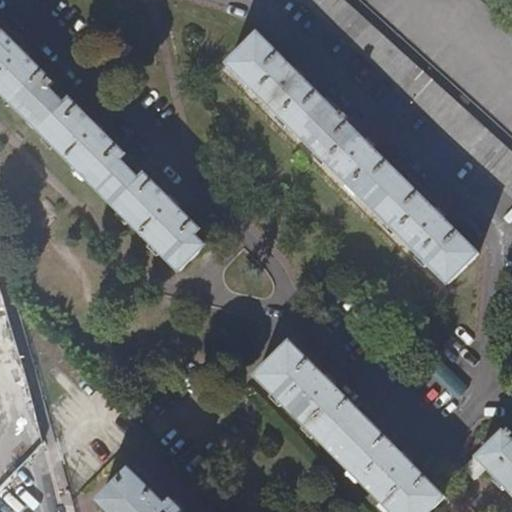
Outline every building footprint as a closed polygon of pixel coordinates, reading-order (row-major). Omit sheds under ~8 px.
[(300,0),(319,18),(335,0),(300,0)] [(511,152),(342,0),(337,0),(322,17),(412,99),(411,101),(511,192),(511,152)] [(459,0),(361,0),(511,137),(511,53),(479,20),(459,0)] [(511,27),(482,0),(459,0),(479,20),(511,53),(511,27)] [(0,90),(178,269),(205,244),(194,234),(199,227),(146,173),(141,179),(120,159),(126,153),(71,99),(66,104),(49,88),(55,81),(0,26),(0,90)] [(258,35),(228,64),(447,285),(478,254),(345,121),(347,119),(341,114),(339,115),(258,35)] [(289,341),(255,374),(392,511),(426,511),(443,496),(289,341)] [(511,493),(511,438),(510,437),(511,434),(511,431),(509,429),(506,432),(503,430),(463,467),(475,479),(486,467),(511,493)] [(183,511),(170,499),(165,505),(131,470),(100,501),(109,511),(183,511)]
